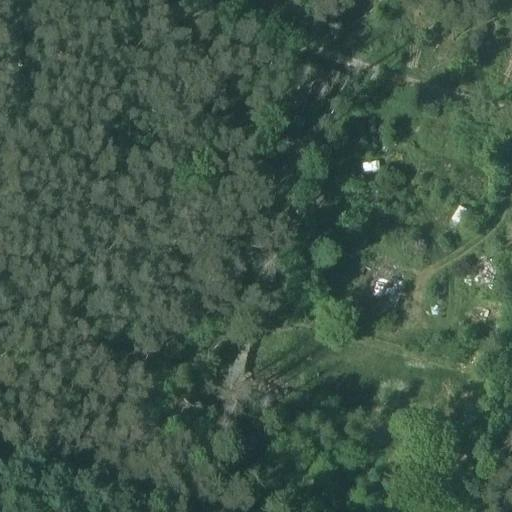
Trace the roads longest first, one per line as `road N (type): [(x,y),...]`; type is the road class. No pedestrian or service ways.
road 1 (track): [(152,0),(511,112)]
road 2 (track): [(208,511),(0,446)]
